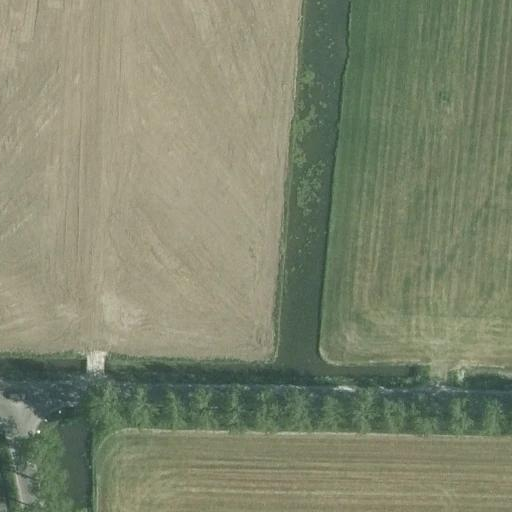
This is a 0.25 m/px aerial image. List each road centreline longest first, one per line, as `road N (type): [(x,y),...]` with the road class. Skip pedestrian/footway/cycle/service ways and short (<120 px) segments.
road 1 (unclassified): [(511,407),(6,394)]
road 2 (unclassified): [(29,511),(6,394)]
